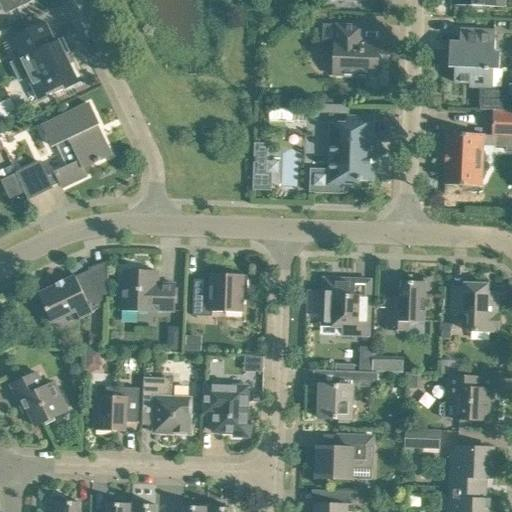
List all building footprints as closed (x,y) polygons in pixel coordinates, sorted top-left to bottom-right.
[(1,0),(8,13),(32,1),(31,0),(1,0)] [(61,51),(56,41),(55,42),(46,22),(8,40),(17,59),(11,63),(20,81),(28,77),(38,99),(54,91),(55,93),(79,82),(64,50),(61,51)] [(364,25),(344,25),(323,24),(322,49),(330,58),(334,58),(333,75),(377,77),(379,41),(363,41),(364,25)] [(495,52),(496,31),(460,29),(460,43),(450,42),(450,67),(455,67),(454,82),(470,83),(469,87),(481,88),(480,108),(511,109),(511,83),(509,84),(509,88),(493,87),(494,69),(499,69),(500,52),(495,52)] [(40,162),(16,173),(20,181),(25,192),(28,198),(29,199),(53,188),(52,187),(60,183),(62,187),(87,176),(84,168),(111,155),(102,137),(100,138),(95,126),(99,124),(89,104),(71,112),(43,126),(52,146),(57,144),(67,166),(55,172),(47,176),(44,170),(40,162)] [(331,113),(348,114),(348,105),(315,104),(314,112),(331,113)] [(492,135),(492,136),(511,136),(511,111),(493,111),(492,135)] [(374,118),(354,117),(348,117),(347,124),(331,123),(329,170),(311,170),(309,191),(342,193),(343,185),(358,185),(358,180),(374,180),(375,144),(373,144),(374,118)] [(447,133),(445,185),(467,186),(482,186),(483,166),(484,145),(507,146),(506,152),(511,152),(511,136),(492,136),(492,135),(467,134),(447,133)] [(267,144),(256,144),(255,143),(253,189),(271,190),(272,173),(266,173),(267,144)] [(57,286),(39,294),(48,312),(50,318),(52,322),(62,317),(76,311),(80,318),(107,305),(107,293),(108,273),(93,273),(91,274),(89,270),(76,277),(64,282),(64,280),(56,284),(57,286)] [(121,306),(120,310),(122,310),(148,311),(157,312),(157,310),(174,311),(175,304),(176,284),(158,284),(158,272),(125,270),(124,286),(122,286),(121,306)] [(217,280),(194,279),(193,316),(212,316),(213,311),(243,312),(243,299),(247,299),(248,275),(217,274),(217,280)] [(324,284),(322,321),(323,321),(323,327),(342,327),(342,335),(362,336),(369,336),(369,324),(370,304),(355,304),(356,279),(330,278),(324,284)] [(426,291),(429,291),(430,279),(418,278),(417,282),(402,281),(401,297),(389,297),(388,331),(409,331),(409,322),(425,322),(426,291)] [(469,332),(477,332),(497,333),(497,328),(500,328),(501,315),(497,315),(498,292),(488,292),(488,284),(465,284),(465,287),(452,286),(452,306),(451,314),(469,315),(469,332)] [(442,323),(442,339),(451,339),(451,323),(442,323)] [(92,332),(92,349),(102,349),(102,332),(92,332)] [(185,335),(185,351),(202,351),(202,336),(185,335)] [(168,343),(167,350),(180,351),(181,339),(172,339),(168,343)] [(361,347),(360,372),(372,372),(373,356),(373,347),(361,347)] [(99,356),(99,351),(87,351),(87,360),(93,360),(99,356)] [(373,356),(372,372),(378,372),(382,372),(382,356),(373,356)] [(318,418),(338,419),(352,419),(354,387),(378,387),(378,372),(372,372),(360,372),(332,371),(332,385),(319,384),(318,418)] [(68,411),(59,393),(54,382),(44,387),(37,372),(11,385),(20,403),(24,401),(36,426),(68,411)] [(409,374),(408,388),(422,388),(422,375),(409,374)] [(481,376),(448,375),(439,375),(438,394),(447,395),(447,402),(444,402),(440,406),(440,414),(443,419),(454,419),(489,421),(490,401),(494,402),(494,389),(480,388),(481,376)] [(170,378),(150,377),(144,377),(143,405),(155,406),(154,433),(190,434),(191,398),(172,397),(172,378),(170,378)] [(225,386),(205,385),(203,385),(203,413),(214,414),(214,432),(234,432),(234,436),(243,436),(249,430),(249,422),(246,422),(247,395),(248,388),(225,386)] [(138,422),(139,402),(140,388),(107,387),(107,396),(95,395),(94,430),(126,432),(126,422),(138,422)] [(414,450),(414,447),(439,448),(439,432),(405,430),(405,450),(414,450)] [(374,436),(368,436),(348,435),(348,448),(318,446),(316,478),(353,480),(353,467),(373,468),(374,436)] [(492,449),(473,448),(458,447),(458,464),(452,464),(451,487),(485,489),(485,478),(491,478),(492,449)] [(484,500),(485,489),(451,487),(450,510),(456,511),(455,511),(490,511),(491,500),(484,500)] [(356,491),(341,491),(321,490),(321,503),(312,503),(311,511),(346,511),(347,511),(355,511),(356,491)] [(131,511),(132,500),(123,500),(123,503),(108,503),(107,511),(131,511)] [(155,511),(156,505),(142,504),(142,500),(132,500),(131,511),(155,511)] [(55,505),(51,509),(53,511),(79,511),(80,502),(56,501),(55,505)] [(207,511),(208,503),(199,503),(198,506),(184,506),(183,511),(207,511)] [(231,511),(232,507),(218,507),(218,503),(208,503),(207,511),(231,511)]
